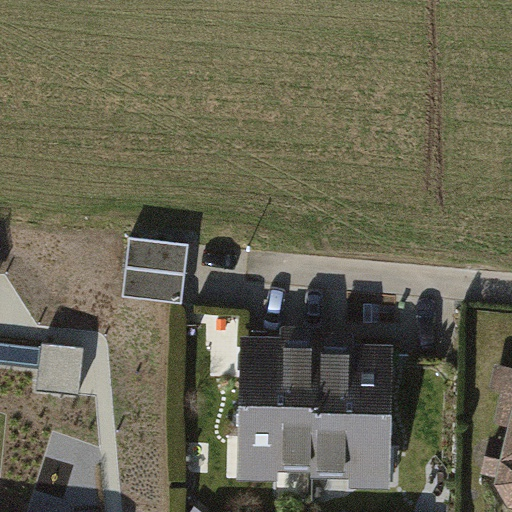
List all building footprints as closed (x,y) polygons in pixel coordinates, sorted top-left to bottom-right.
[(127,266),(186,272),(190,242),(130,236),(127,266)] [(183,302),(186,272),(127,266),(124,296),(183,302)] [(315,467),(318,346),(289,345),(248,344),(246,406),(239,413),(239,424),(246,432),(245,460),(314,462),(314,467),(315,467)] [(319,346),(318,346),(315,467),(385,469),(386,440),(393,433),(394,422),(387,414),(388,353),(347,352),(319,351),(319,346)] [(511,369),(501,367),(496,387),(511,390),(511,443),(503,481),(511,495),(511,369)]
